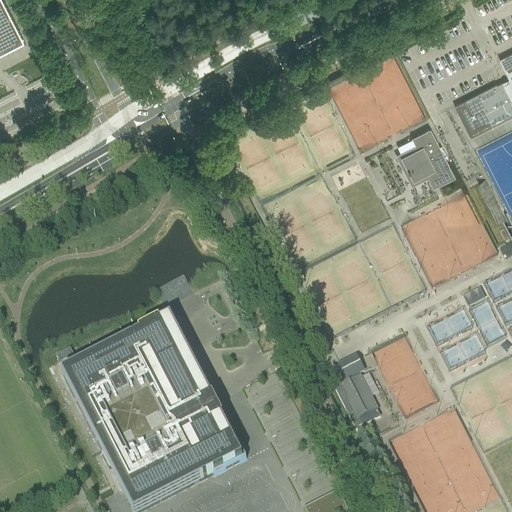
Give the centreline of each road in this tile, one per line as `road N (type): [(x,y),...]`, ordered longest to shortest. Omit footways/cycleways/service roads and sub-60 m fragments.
road 1 (secondary): [(127,151),(315,39)]
road 2 (unclassified): [(377,511),(285,331)]
road 3 (secondary): [(315,39),(280,48),(155,119)]
road 4 (tertiary): [(37,0),(112,144)]
road 5 (secondary): [(0,225),(127,151)]
road 6 (tertiary): [(124,116),(65,0)]
road 7 (secondary): [(112,144),(0,210)]
